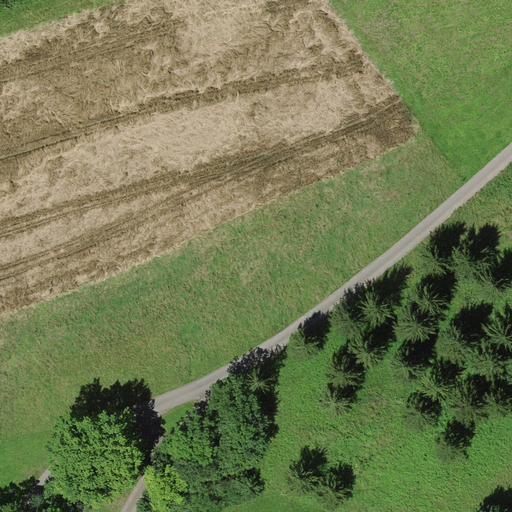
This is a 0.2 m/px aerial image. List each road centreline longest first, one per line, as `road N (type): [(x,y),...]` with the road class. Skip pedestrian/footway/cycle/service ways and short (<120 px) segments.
road 1 (unclassified): [(14,511),(94,423),(390,268),(511,159)]
road 2 (track): [(131,511),(238,348)]
